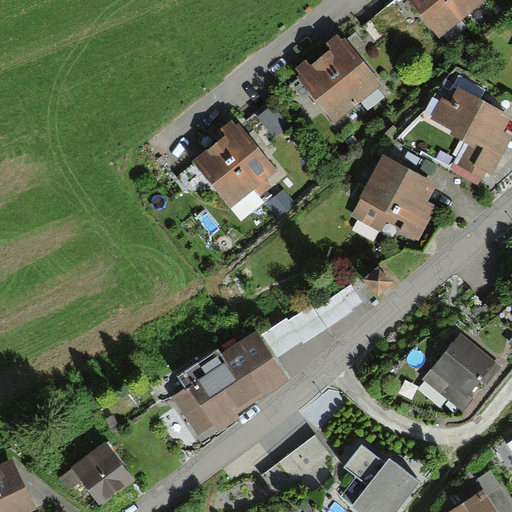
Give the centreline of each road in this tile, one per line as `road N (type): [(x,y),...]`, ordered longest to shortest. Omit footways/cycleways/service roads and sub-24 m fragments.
road 1 (residential): [(511,205),(317,376),(141,511)]
road 2 (residential): [(342,0),(147,155)]
